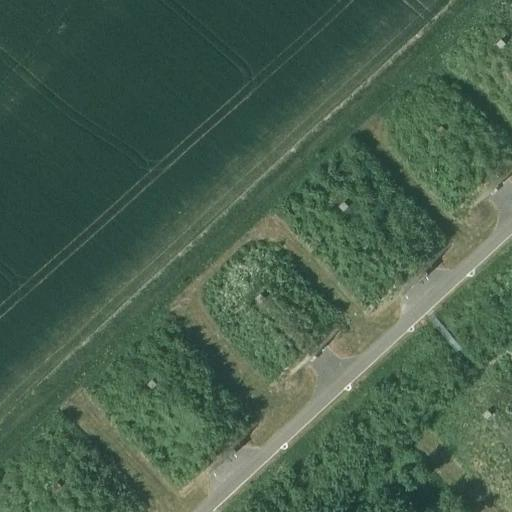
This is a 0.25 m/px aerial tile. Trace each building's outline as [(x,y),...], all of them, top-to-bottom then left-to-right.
[(511,4),(450,62),(511,129),(511,4)] [(390,123),(471,209),(484,196),(505,177),(511,169),(511,158),(437,79),(390,123)] [(292,225),(375,315),(398,294),(428,266),(451,245),(368,156),(292,225)] [(209,290),(290,375),(304,363),(324,344),(337,331),(256,246),(209,290)] [(101,402),(184,492),(206,471),(236,444),(259,423),(176,333),(101,402)] [(483,486),(505,511),(511,511),(511,365),(435,431),(483,486)] [(6,478),(38,511),(127,511),(53,434),(6,478)]
